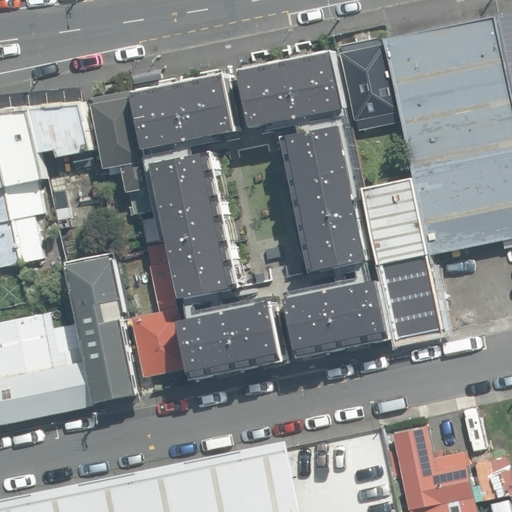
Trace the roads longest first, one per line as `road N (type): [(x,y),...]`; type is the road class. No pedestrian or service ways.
road 1 (unclassified): [(511,360),(0,468)]
road 2 (secondary): [(0,42),(256,0)]
